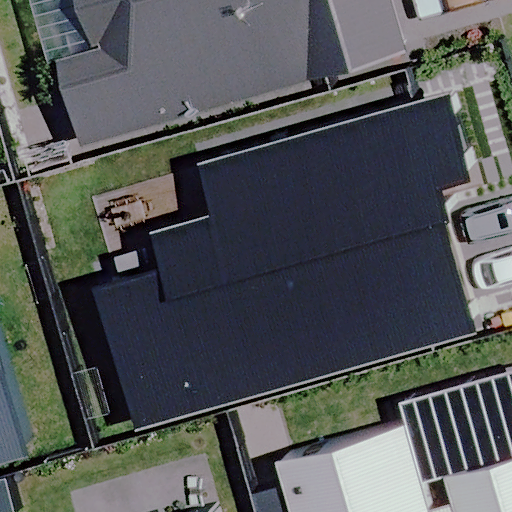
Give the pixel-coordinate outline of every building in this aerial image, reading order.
[(81,51),(105,132),(428,41),(416,0),(107,0),(119,40),(81,51)] [(123,272),(163,414),(500,319),(457,167),(493,157),(472,84),(231,152),(245,203),(183,220),(193,253),(123,272)] [(0,452),(50,439),(13,306),(0,309),(0,452)] [(421,414),(297,448),(315,511),(511,511),(511,454),(472,465),(480,493),(446,502),(421,414)] [(232,511),(230,503),(197,511),(232,511)]
